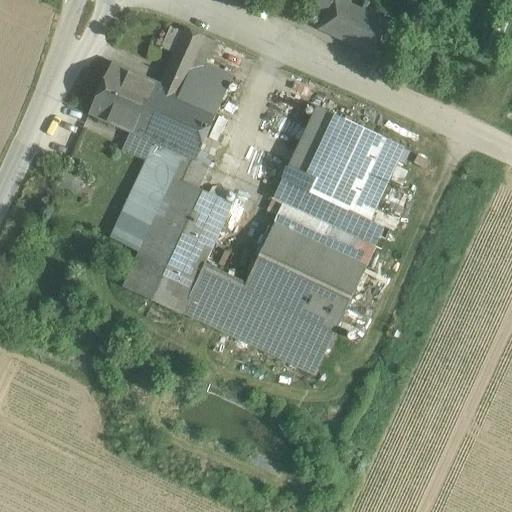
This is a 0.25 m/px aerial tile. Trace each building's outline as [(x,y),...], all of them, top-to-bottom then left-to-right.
[(301,0),(327,13),(332,0),(301,0)] [(393,25),(341,0),(332,0),(327,13),(317,28),(377,57),(393,25)] [(214,41),(185,28),(160,85),(180,93),(195,59),(205,63),(214,41)] [(160,85),(112,63),(89,114),(138,135),(160,85)] [(230,84),(196,69),(184,95),(218,110),(230,84)] [(180,93),(160,85),(138,135),(156,144),(184,156),(195,161),(196,160),(218,110),(184,95),(180,93)] [(404,147),(316,106),(282,180),(370,221),(404,147)] [(156,144),(124,212),(152,225),(174,177),(184,156),(156,144)] [(195,161),(184,156),(174,177),(198,188),(209,166),(196,160),(195,161)] [(198,188),(174,177),(152,225),(123,287),(181,315),(182,312),(202,268),(232,204),(198,188)] [(370,221),(282,180),(272,200),(283,205),(274,223),(366,266),(375,247),(361,240),(370,221)] [(366,266),(274,223),(244,287),(336,331),(366,266)] [(244,287),(202,268),(182,312),(315,375),(336,331),(244,287)]
